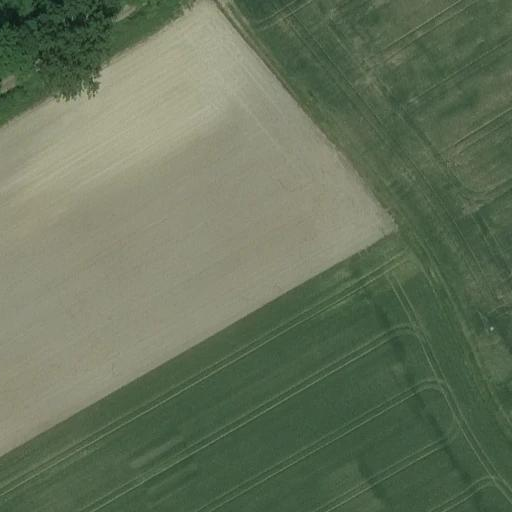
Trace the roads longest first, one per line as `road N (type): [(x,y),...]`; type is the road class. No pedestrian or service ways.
road 1 (track): [(231,0),(401,221),(511,439)]
road 2 (track): [(146,0),(0,91)]
